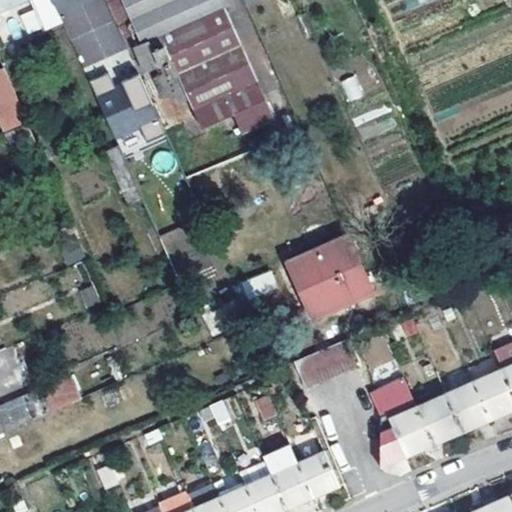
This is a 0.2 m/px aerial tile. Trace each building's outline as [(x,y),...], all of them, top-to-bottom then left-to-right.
[(58,10),(53,0),(0,0),(0,10),(22,0),(32,0),(46,30),(63,22),(58,10)] [(53,0),(58,10),(81,0),(53,0)] [(142,78),(155,73),(120,0),(107,0),(140,72),(142,78)] [(221,0),(120,0),(155,73),(165,68),(169,77),(154,84),(164,104),(177,98),(181,107),(189,104),(202,133),(233,120),(242,139),(276,124),(221,0)] [(0,25),(0,29),(4,42),(26,34),(20,18),(0,25)] [(5,67),(0,69),(0,115),(7,131),(30,121),(5,67)] [(147,142),(167,133),(155,108),(146,87),(142,78),(140,72),(122,80),(126,88),(99,101),(115,137),(140,126),(147,142)] [(340,82),(349,102),(364,95),(355,75),(340,82)] [(146,87),(155,108),(164,104),(154,84),(146,87)] [(129,208),(144,201),(119,146),(103,153),(129,208)] [(183,227),(160,236),(176,276),(199,267),(183,227)] [(322,312),(371,290),(350,242),(300,264),(322,312)] [(248,302),(278,287),(269,269),(239,283),(248,302)] [(237,300),(203,315),(211,333),(245,319),(237,300)] [(410,333),(405,320),(389,327),(394,340),(410,333)] [(331,344),(342,370),(355,364),(343,338),(331,344)] [(331,344),(319,349),(330,375),(342,370),(331,344)] [(501,368),(511,393),(511,347),(495,355),(501,368)] [(307,355),(318,380),(330,375),(319,349),(307,355)] [(307,355),(294,360),(305,386),(318,380),(307,355)] [(511,393),(501,368),(472,380),(490,419),(496,416),(511,409),(511,393)] [(377,391),(388,418),(405,456),(426,447),(433,444),(416,405),(405,378),(377,391)] [(444,393),(461,431),(484,421),(490,419),(472,380),(444,393)] [(0,433),(53,411),(40,383),(0,401),(0,433)] [(377,391),(369,394),(379,417),(378,465),(380,467),(405,456),(388,418),(377,391)] [(444,393),(416,405),(433,444),(441,440),(461,431),(444,393)] [(275,414),(267,396),(253,401),(261,419),(275,414)] [(204,412),(221,431),(237,416),(220,398),(204,412)] [(323,452),(296,464),(311,497),(337,485),(323,452)] [(270,474),(285,508),(306,499),(311,497),(296,464),(288,467),(282,453),(264,460),(270,474)] [(264,460),(237,472),(244,486),(270,474),(264,460)] [(103,490),(116,484),(108,466),(95,472),(103,490)] [(270,474),(244,486),(255,511),(275,511),(285,508),(270,474)] [(217,497),(211,484),(185,495),(192,509),(217,497)] [(217,497),(223,511),(255,511),(244,486),(217,497)] [(485,505),(487,511),(511,511),(511,496),(511,494),(485,505)] [(184,511),(192,509),(185,495),(158,507),(160,511),(184,511)] [(223,511),(217,497),(192,509),(193,511),(223,511)]
